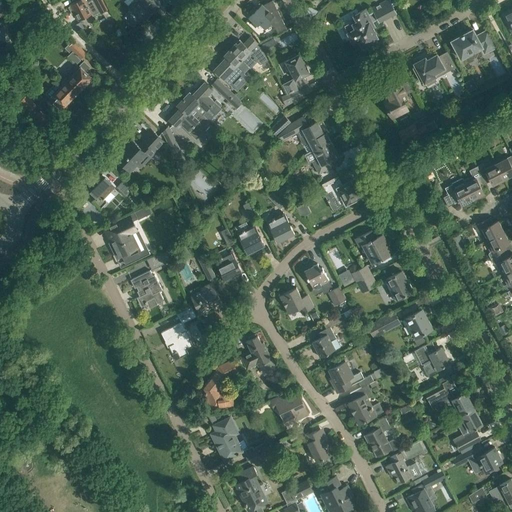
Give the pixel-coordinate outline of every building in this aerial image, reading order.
[(70,5),(66,7),(71,15),(75,13),(79,21),(87,16),(92,14),(93,16),(100,12),(101,14),(109,10),(103,0),(77,0),(78,0),(70,5)] [(133,0),(128,6),(130,10),(143,22),(154,11),(155,12),(166,0),(165,0),(133,0)] [(287,29),(272,0),(262,5),(261,5),(249,18),(265,29),(272,22),(278,33),(287,29)] [(366,9),(354,15),(357,21),(353,23),(352,21),(344,25),(348,32),(347,32),(356,49),(361,46),(363,48),(377,40),(376,38),(378,37),(373,27),(375,26),(373,22),(378,19),(379,22),(396,13),(389,0),(387,0),(372,8),(374,11),(368,14),(366,9)] [(511,8),(502,14),(511,32),(511,8)] [(23,9),(11,12),(12,18),(25,16),(23,9)] [(81,22),(76,25),(79,32),(85,29),(81,22)] [(456,50),(455,50),(461,60),(467,57),(469,58),(473,59),(476,57),(478,54),(478,51),(481,49),(484,55),(498,47),(493,38),(492,39),(487,30),(476,36),(473,30),(452,41),(456,50)] [(239,39),(230,49),(242,60),(235,67),(242,73),(248,66),(250,68),(256,61),(257,60),(261,64),(269,59),(261,47),(260,47),(257,45),(258,43),(251,36),(246,42),(247,43),(245,45),(243,43),(239,39)] [(274,37),(263,42),(266,49),(277,43),(274,37)] [(73,51),(67,57),(76,65),(87,53),(79,46),(75,41),(74,42),(74,41),(70,45),(68,47),(73,51)] [(223,60),(214,69),(224,79),(226,77),(233,84),(234,83),(238,79),(239,80),(244,75),(242,73),(235,67),(242,60),(230,49),(221,58),(223,60)] [(292,79),(283,84),(284,86),(284,87),(287,94),(298,89),(297,87),(308,81),(304,75),(309,72),(307,68),(304,61),(303,61),(300,54),(296,55),(295,53),(288,57),(289,59),(286,61),(295,79),(293,80),(292,79)] [(415,66),(412,68),(417,76),(420,82),(422,81),(424,84),(426,83),(427,86),(437,81),(435,78),(434,76),(443,71),(445,73),(455,67),(452,62),(448,53),(439,58),(437,54),(426,60),(426,58),(414,64),(415,66)] [(70,68),(57,81),(75,98),(92,80),(90,79),(92,77),(86,72),(91,67),(84,61),(79,66),(80,67),(79,68),(74,72),(72,70),(70,68)] [(217,75),(210,83),(228,100),(235,93),(217,75)] [(391,81),(383,86),(389,99),(384,101),(392,117),(401,112),(407,109),(404,102),(407,100),(404,94),(405,94),(411,90),(407,81),(401,85),(400,84),(397,78),(391,81)] [(69,103),(75,98),(57,81),(45,94),(50,98),(46,102),(50,106),(55,102),(62,109),(68,102),(69,103)] [(216,100),(215,102),(208,95),(213,89),(205,82),(193,95),(190,92),(183,98),(202,116),(208,122),(222,108),(220,106),(221,105),(216,100)] [(291,93),(281,97),(284,104),(293,100),(295,104),(307,97),(306,95),(313,92),(309,84),(302,87),(291,93)] [(28,98),(23,103),(30,111),(35,106),(28,98)] [(208,122),(202,116),(183,98),(177,105),(179,107),(167,121),(177,130),(181,126),(196,139),(210,125),(208,123),(209,123),(208,122)] [(35,106),(30,111),(42,123),(48,117),(42,111),(43,110),(37,104),(35,106)] [(285,115),(271,128),(281,140),(297,132),(311,124),(308,120),(305,113),(290,121),(285,115)] [(311,124),(297,132),(301,140),(307,137),(309,142),(314,150),(331,142),(326,132),(328,131),(319,114),(310,118),(308,120),(311,124)] [(437,127),(431,115),(399,131),(406,143),(437,127)] [(458,123),(454,115),(444,121),(448,128),(458,123)] [(282,141),(264,123),(263,124),(265,126),(258,132),(272,146),(279,139),(282,141)] [(182,153),(168,126),(162,132),(174,157),(182,153)] [(151,129),(142,139),(144,140),(139,146),(133,140),(117,158),(131,171),(137,165),(141,168),(156,153),(165,142),(151,129)] [(318,157),(312,160),(319,174),(333,166),(330,160),(339,156),(331,142),(314,150),(318,157)] [(506,158),(496,163),(504,180),(511,175),(511,154),(510,150),(511,154),(506,158)] [(504,180),(496,163),(485,169),(483,163),(477,166),(485,183),(491,180),(493,185),(504,180)] [(471,176),(463,180),(473,199),(484,194),(480,186),(485,183),(477,166),(469,170),(471,176)] [(94,188),(90,192),(96,197),(92,201),(101,208),(107,201),(106,200),(112,193),(110,191),(115,185),(110,180),(102,173),(97,179),(91,185),(94,188)] [(346,204),(364,195),(357,182),(356,182),(352,181),(352,180),(342,185),(338,176),(322,184),(327,193),(332,190),(340,206),(346,203),(346,204)] [(447,195),(443,197),(448,206),(460,200),(462,205),(473,199),(463,180),(462,178),(450,184),(450,185),(444,189),(446,193),(447,195)] [(133,188),(124,180),(117,187),(126,195),(133,188)] [(273,191),(281,199),(289,195),(284,187),(280,189),(277,187),(273,191)] [(281,199),(273,191),(273,192),(268,197),(280,209),(285,204),(280,199),(281,199)] [(179,214),(175,206),(172,200),(170,197),(155,204),(158,210),(156,211),(159,217),(161,216),(166,218),(167,220),(179,214)] [(251,220),(257,217),(249,202),(243,205),(251,220)] [(303,202),(296,206),(301,216),(308,213),(303,202)] [(119,227),(108,233),(115,247),(112,248),(117,257),(126,253),(129,252),(127,248),(135,244),(130,234),(137,230),(133,222),(150,213),(152,212),(149,205),(146,206),(116,221),(119,227)] [(267,222),(273,233),(277,242),(294,233),(284,213),(267,222)] [(474,226),(476,231),(478,231),(480,230),(481,233),(485,241),(504,231),(498,220),(493,223),(490,217),(474,226)] [(254,225),(249,227),(237,233),(247,253),(264,245),(254,225)] [(228,246),(234,243),(227,228),(221,231),(228,246)] [(373,229),(355,239),(359,246),(363,244),(364,244),(370,256),(370,257),(373,263),(383,257),(392,253),(392,252),(391,252),(386,242),(382,234),(377,236),(373,229)] [(504,245),(510,242),(504,231),(485,241),(490,251),(489,252),(488,254),(491,259),(507,250),(504,245)] [(464,244),(458,248),(461,253),(467,250),(464,244)] [(145,248),(134,253),(137,258),(148,253),(145,248)] [(169,250),(154,256),(159,266),(173,259),(169,250)] [(511,268),(511,254),(510,256),(507,250),(491,259),(493,263),(495,264),(496,263),(502,274),(511,268)] [(229,253),(215,260),(221,271),(225,280),(242,271),(238,262),(232,252),(229,253)] [(209,279),(211,283),(212,284),(216,282),(213,277),(215,276),(204,253),(197,256),(209,279)] [(302,270),(308,280),(309,279),(314,288),(329,280),(322,267),(320,268),(317,263),(312,266),(312,265),(302,270)] [(357,283),(372,275),(367,265),(351,273),(357,283)] [(511,268),(502,274),(510,290),(511,288),(511,268)] [(158,304),(157,302),(164,298),(160,291),(163,290),(155,275),(153,276),(150,270),(131,279),(135,288),(137,287),(138,291),(137,291),(139,296),(137,297),(141,305),(146,303),(146,304),(147,304),(150,308),(158,304)] [(401,271),(384,280),(388,287),(391,293),(395,300),(412,291),(411,288),(412,288),(409,283),(408,283),(401,271)] [(372,275),(357,283),(361,291),(362,292),(377,284),(372,275)] [(211,283),(200,288),(199,286),(189,291),(200,312),(214,305),(215,307),(222,304),(212,284),(211,283)] [(340,286),(328,292),(335,305),(347,299),(340,286)] [(315,307),(308,294),(302,297),(296,287),(279,296),(288,313),(299,308),(302,313),(315,307)] [(499,302),(489,307),(493,316),(503,311),(499,302)] [(191,306),(185,309),(190,319),(196,316),(191,306)] [(412,329),(416,336),(413,338),(417,345),(427,340),(423,333),(432,328),(431,326),(432,326),(429,321),(428,321),(422,309),(406,317),(409,324),(408,324),(411,330),(412,329)] [(316,311),(310,314),(314,321),(320,318),(316,311)] [(394,311),(380,318),(367,325),(374,338),(387,331),(401,324),(394,311)] [(336,339),(330,327),(347,319),(343,313),(323,323),(326,328),(320,332),(322,337),(312,342),(320,357),(335,349),(331,341),(336,339)] [(165,341),(168,347),(169,347),(173,354),(177,351),(180,357),(189,353),(187,349),(194,346),(190,339),(191,339),(186,329),(185,329),(181,322),(170,328),(161,332),(165,341)] [(262,363),(266,372),(276,367),(263,342),(261,343),(258,336),(246,341),(252,353),(248,355),(246,353),(240,356),(247,369),(257,364),(258,365),(262,363)] [(416,349),(414,350),(421,364),(432,358),(438,369),(441,368),(450,363),(446,355),(445,355),(441,348),(441,347),(437,349),(433,340),(425,344),(416,349)] [(239,367),(243,366),(240,359),(236,361),(235,359),(220,367),(220,368),(215,374),(215,373),(203,388),(213,408),(233,405),(232,395),(221,396),(218,389),(228,376),(241,370),(239,367)] [(367,384),(369,383),(385,374),(382,368),(375,371),(375,373),(364,378),(360,371),(353,375),(345,361),(329,370),(333,378),(329,380),(337,392),(347,387),(347,386),(350,384),(350,386),(352,385),(352,384),(358,381),(359,381),(358,381),(361,387),(367,384)] [(431,362),(423,366),(427,375),(436,370),(431,362)] [(251,372),(247,374),(253,386),(257,384),(251,372)] [(433,388),(424,393),(432,407),(444,401),(447,407),(453,404),(459,416),(474,408),(466,392),(460,395),(455,386),(448,389),(448,388),(445,389),(442,383),(433,388)] [(371,406),(368,398),(373,396),(367,384),(361,387),(349,393),(353,400),(348,403),(359,424),(383,411),(379,402),(371,406)] [(284,395),(275,399),(271,401),(274,408),(278,406),(286,424),(307,414),(298,395),(287,401),(284,395)] [(399,409),(402,414),(415,407),(412,402),(399,409)] [(464,436),(454,442),(459,451),(460,450),(461,453),(467,450),(471,448),(469,445),(472,444),(480,439),(476,431),(475,431),(474,428),(483,424),(474,408),(459,416),(455,418),(463,433),(464,436)] [(375,429),(366,434),(366,435),(367,434),(370,440),(369,441),(377,456),(384,452),(385,455),(401,447),(395,436),(387,440),(382,432),(391,427),(385,416),(381,418),(372,423),(375,429)] [(243,451),(234,435),(238,433),(230,417),(213,425),(216,431),(211,434),(216,444),(217,443),(219,449),(218,449),(224,461),(243,451)] [(325,441),(329,439),(322,427),(302,437),(309,452),(311,451),(317,462),(331,455),(327,447),(328,446),(327,443),(326,444),(325,441)] [(282,441),(268,448),(269,449),(273,456),(286,449),(282,441)] [(249,459),(253,457),(269,449),(268,448),(266,442),(253,448),(252,446),(245,450),(249,459)] [(484,452),(470,460),(476,471),(484,467),(486,471),(488,471),(493,468),(492,466),(502,461),(495,447),(486,451),(484,452)] [(269,449),(253,457),(256,465),(273,456),(269,449)] [(392,461),(386,464),(389,470),(392,469),(394,474),(399,482),(408,478),(410,476),(412,479),(422,474),(415,461),(406,466),(402,459),(405,457),(401,450),(399,451),(390,456),(392,460),(392,461)] [(241,481),(235,484),(249,511),(256,507),(258,511),(264,511),(261,505),(268,501),(254,475),(257,473),(254,466),(246,470),(237,474),(241,481)] [(428,477),(422,481),(426,488),(432,485),(446,478),(442,471),(428,477)] [(342,511),(358,504),(348,484),(342,486),(337,476),(317,485),(329,511),(342,511)] [(511,479),(511,478),(499,485),(489,490),(495,502),(506,497),(508,502),(511,508),(511,507),(511,479)] [(294,500),(295,500),(313,491),(307,479),(289,488),(294,500)] [(413,494),(406,497),(411,506),(413,504),(417,511),(429,511),(435,510),(423,488),(421,484),(411,489),(413,494)] [(472,502),(486,494),(482,487),(469,495),(472,502)] [(286,504),(288,507),(284,510),(284,511),(300,511),(296,504),(295,500),(294,500),(286,504)]
